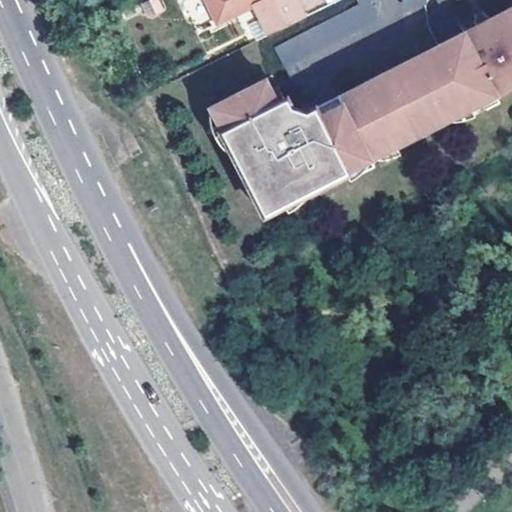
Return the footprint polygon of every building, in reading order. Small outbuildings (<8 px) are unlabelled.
[(304,16),(296,0),(212,0),(222,20),(258,2),(272,31),(304,16)] [(389,15),(381,0),(360,0),(354,4),(276,43),(287,65),(360,29),(389,15)] [(305,111),(302,110),(290,106),(286,98),(278,102),(266,78),(210,106),(235,154),(264,213),(285,202),(305,191),(346,169),(369,157),(372,155),(396,142),(446,117),(470,105),(511,82),(511,2),(488,15),(491,20),(480,26),(476,21),(363,80),(367,86),(343,99),(339,93),(315,106),(305,111)] [(482,18),(476,21),(480,26),(491,20),(488,15),(482,18)] [(303,106),(302,110),(305,111),(315,106),(312,102),(303,106)] [(470,105),(446,117),(460,116),(474,112),(470,105)] [(225,144),(235,154),(210,106),(212,116),(214,123),(221,137),(225,144)] [(401,150),(396,142),(372,155),(378,155),(384,154),(390,153),(401,150)] [(360,169),(365,164),(368,160),(369,157),(346,169),(349,177),(355,173),(360,169)] [(303,197),(305,191),(285,202),(288,210),(295,206),(299,202),(303,197)]
